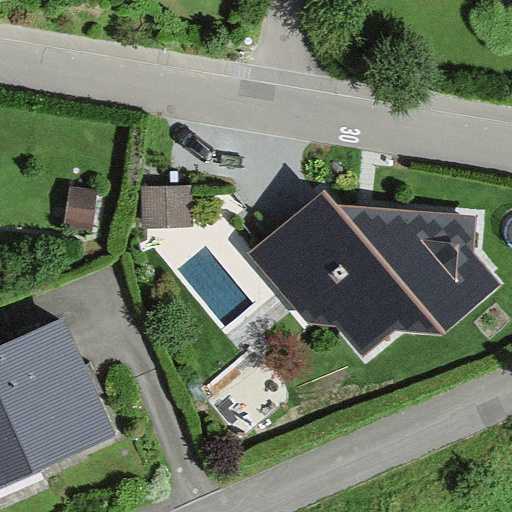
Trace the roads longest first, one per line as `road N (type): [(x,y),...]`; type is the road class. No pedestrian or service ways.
road 1 (residential): [(511,147),(0,62)]
road 2 (residential): [(511,395),(243,511)]
